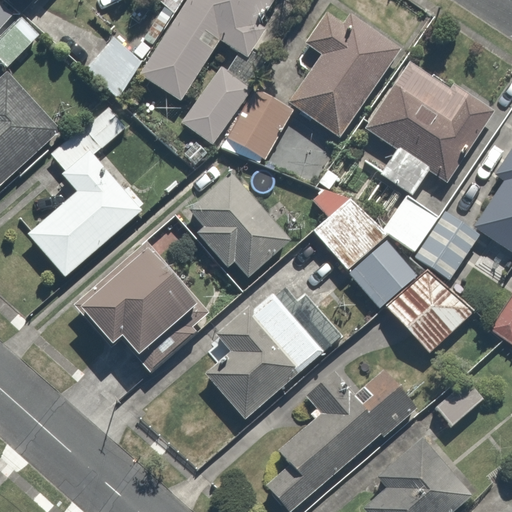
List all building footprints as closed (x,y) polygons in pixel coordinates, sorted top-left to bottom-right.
[(283,0),(177,0),(133,71),(176,98),(216,35),(248,56),(283,0)] [(317,49),(284,96),(337,133),(397,47),(332,2),(305,41),(317,49)] [(24,14),(0,36),(0,63),(4,68),(41,32),(24,14)] [(108,32),(82,66),(114,91),(140,57),(108,32)] [(215,58),(176,121),(213,144),(253,81),(215,58)] [(411,63),(370,127),(395,143),(376,174),(408,194),(422,171),(440,182),(485,111),(411,63)] [(8,73),(0,80),(0,185),(61,128),(8,73)] [(247,94),(229,139),(261,151),(279,107),(247,94)] [(41,150),(69,189),(19,226),(56,277),(147,210),(103,150),(131,129),(110,100),(41,150)] [(511,143),(487,181),(494,186),(468,226),(511,255),(511,143)] [(220,171),(183,206),(245,272),(282,236),(220,171)] [(348,191),(307,230),(424,352),(469,309),(437,275),(470,244),(420,193),(383,228),(348,191)] [(206,313),(144,248),(69,307),(101,349),(119,335),(142,364),(206,313)] [(314,339),(262,288),(216,334),(227,345),(201,372),(241,412),(314,339)] [(511,292),(491,328),(511,339),(511,292)] [(308,389),(322,403),(277,450),(287,459),(263,484),(288,509),(403,390),(376,364),(347,394),(324,371),(308,389)] [(466,374),(431,403),(448,423),(482,395),(466,374)] [(446,511),(466,496),(415,434),(371,469),(385,486),(361,506),(366,511),(446,511)]
